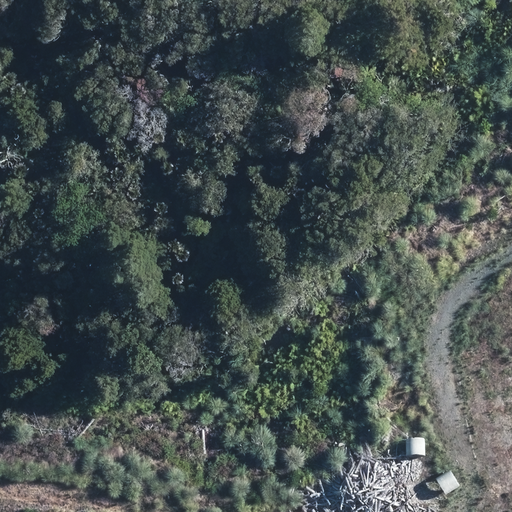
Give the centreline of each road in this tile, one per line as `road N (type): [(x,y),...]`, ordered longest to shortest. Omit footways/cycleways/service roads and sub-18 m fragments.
road 1 (track): [(511,281),(451,325),(486,511)]
road 2 (track): [(174,511),(71,482),(29,511)]
